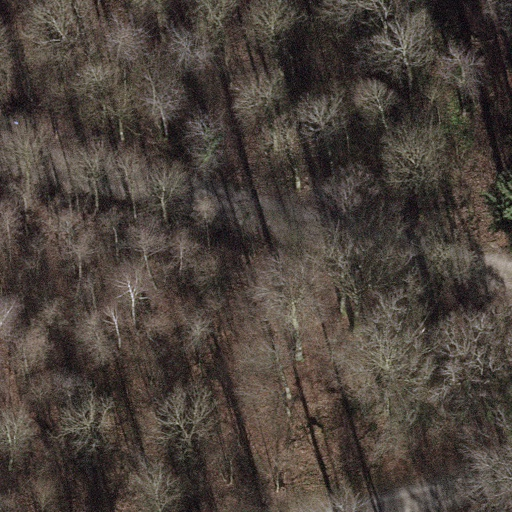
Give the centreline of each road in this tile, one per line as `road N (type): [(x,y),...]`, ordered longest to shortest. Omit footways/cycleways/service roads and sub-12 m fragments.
road 1 (track): [(0,151),(511,282)]
road 2 (track): [(511,466),(360,511)]
